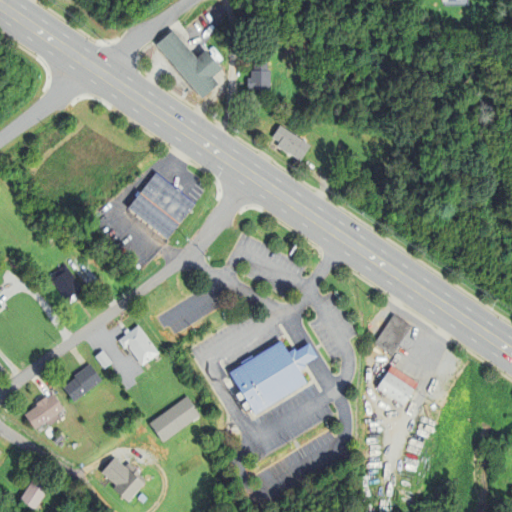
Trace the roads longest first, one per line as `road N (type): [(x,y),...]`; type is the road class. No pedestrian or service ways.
road 1 (primary): [(511,352),(0,4)]
road 2 (residential): [(0,396),(183,258),(249,173)]
